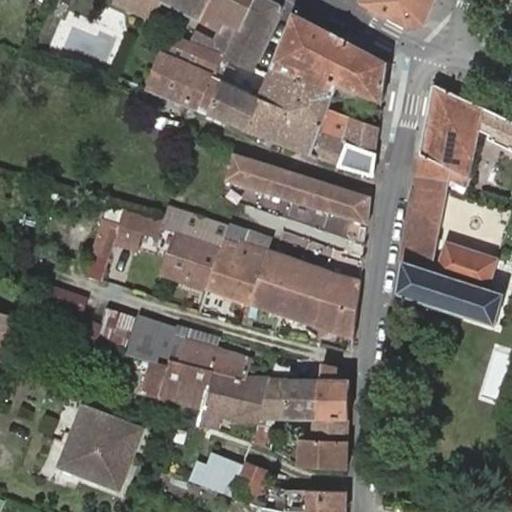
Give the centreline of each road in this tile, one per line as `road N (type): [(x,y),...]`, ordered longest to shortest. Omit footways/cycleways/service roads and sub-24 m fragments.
road 1 (residential): [(363,511),(367,379),(388,188),(430,51)]
road 2 (residential): [(320,0),(430,51)]
